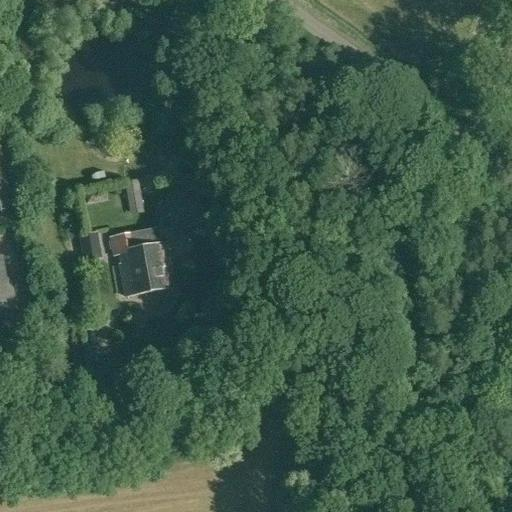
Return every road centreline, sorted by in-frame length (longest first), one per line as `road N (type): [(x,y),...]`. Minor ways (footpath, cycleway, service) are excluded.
road 1 (track): [(511,324),(0,421)]
road 2 (unclassified): [(277,0),(511,165)]
road 3 (track): [(393,348),(456,125)]
